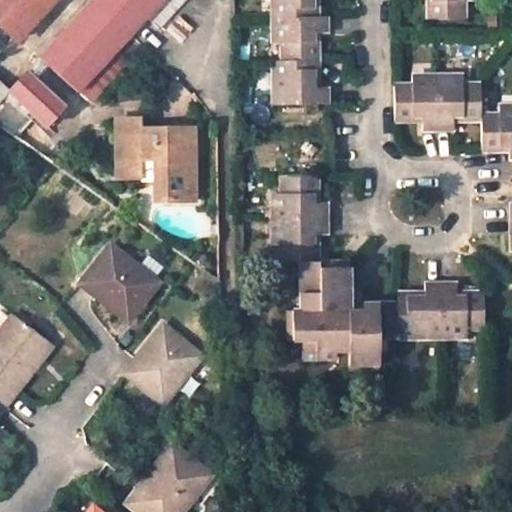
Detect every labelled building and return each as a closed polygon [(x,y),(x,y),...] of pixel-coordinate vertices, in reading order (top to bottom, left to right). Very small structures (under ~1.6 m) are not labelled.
[(0,0),(0,25),(18,43),(57,0),(0,0)] [(186,0),(91,0),(39,59),(48,67),(91,105),(186,0)] [(316,17),(316,0),(272,0),(273,17),(316,17)] [(425,0),(425,18),(464,17),(463,0),(425,0)] [(317,61),(317,32),(327,32),(327,16),(316,17),(273,17),(272,43),(282,43),(281,60),(317,61)] [(35,81),(48,67),(39,59),(26,73),(35,81)] [(273,60),(272,104),(328,103),(327,89),(316,89),(317,61),(281,60),(273,60)] [(46,130),(64,109),(35,81),(26,73),(9,92),(0,83),(0,128),(14,139),(32,119),(46,130)] [(411,86),(393,86),(393,120),(420,120),(421,131),(435,131),(435,76),(411,77),(411,86)] [(435,131),(452,131),(452,120),(480,119),(480,112),(480,84),(461,84),(461,76),(435,76),(435,131)] [(511,105),(497,105),(497,112),(480,112),(480,119),(480,151),(507,151),(507,175),(511,175),(511,105)] [(139,120),(116,121),(117,179),(140,179),(140,160),(152,160),(159,160),(160,201),(193,201),(192,129),(140,130),(139,120)] [(327,218),(328,202),(316,202),(316,175),(281,175),(280,194),(273,193),(272,218),(327,218)] [(327,218),(272,218),(272,243),(280,243),(280,261),(299,260),(316,260),(316,233),(328,233),(327,218)] [(110,247),(80,285),(129,322),(159,284),(110,247)] [(349,317),(349,259),(316,260),(299,260),(299,307),(287,307),(287,342),(302,342),(302,360),(334,360),(334,350),(347,350),(347,364),(379,365),(379,338),(397,337),(396,301),(361,302),(361,317),(349,317)] [(440,336),(466,336),(465,328),(483,328),(482,290),(456,291),(456,281),(440,282),(440,336)] [(440,336),(440,282),(423,282),(424,291),(397,291),(396,301),(397,337),(440,336)] [(0,433),(3,430),(0,428),(0,416),(54,347),(14,316),(0,333),(0,433)] [(161,326),(124,373),(164,405),(202,357),(161,326)] [(172,448),(126,504),(135,511),(184,511),(211,478),(172,448)]
